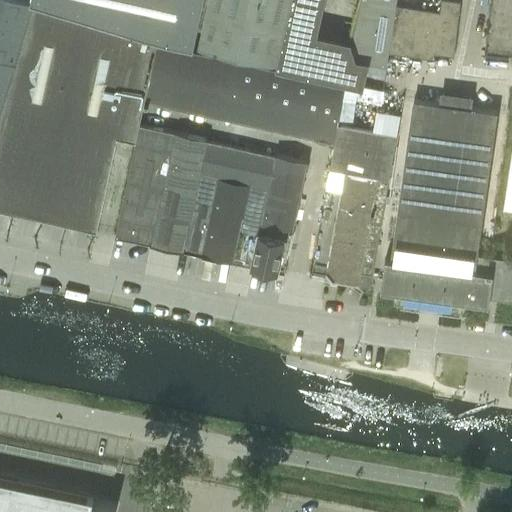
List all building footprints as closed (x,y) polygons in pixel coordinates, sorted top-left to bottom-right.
[(139,124),(144,102),(158,40),(31,2),(24,0),(0,0),(0,58),(13,63),(0,106),(0,209),(95,231),(116,137),(135,141),(139,124)] [(31,0),(31,2),(158,40),(197,49),(207,0),(31,0)] [(207,0),(197,49),(275,67),(289,0),(207,0)] [(289,0),(278,52),(327,62),(328,62),(333,63),(335,55),(331,41),(330,39),(313,35),(320,0),(289,0)] [(359,0),(348,44),(353,60),(386,65),(388,52),(392,29),(395,5),(395,0),(359,0)] [(452,0),(439,0),(439,9),(458,12),(460,1),(452,0)] [(406,7),(395,5),(392,29),(403,30),(406,7)] [(417,8),(406,7),(403,30),(414,32),(417,8)] [(429,10),(417,8),(414,32),(425,34),(429,10)] [(439,9),(439,12),(438,20),(457,23),(458,12),(439,9)] [(439,12),(429,10),(425,34),(436,35),(436,31),(438,20),(439,12)] [(457,23),(438,20),(436,31),(456,34),(457,23)] [(403,30),(392,29),(388,52),(399,54),(403,30)] [(414,32),(403,30),(399,54),(410,56),(414,32)] [(436,31),(436,35),(435,42),(454,45),(456,34),(436,31)] [(425,34),(414,32),(410,56),(422,57),(425,34)] [(436,35),(425,34),(422,57),(433,59),(434,53),(435,42),(436,35)] [(149,101),(333,140),(337,123),(345,82),(275,67),(197,49),(158,40),(144,102),(149,102),(149,101)] [(454,45),(435,42),(434,53),(453,56),(454,45)] [(0,106),(13,63),(0,58),(0,106)] [(487,303),(489,295),(492,273),(474,271),(477,255),(496,111),(413,99),(392,258),(385,257),(381,289),(487,303)] [(337,123),(333,140),(328,168),(344,171),(325,278),(357,284),(357,285),(368,287),(396,133),(337,123)] [(175,131),(139,124),(135,141),(115,235),(151,243),(175,131)] [(207,138),(175,131),(151,243),(237,262),(257,152),(206,141),(207,138)] [(275,156),(257,152),(237,262),(277,271),(281,251),(283,252),(283,249),(281,249),(286,228),(292,229),(306,161),(275,154),(275,156)] [(492,273),(489,295),(506,298),(506,299),(511,300),(511,259),(511,263),(493,261),(494,257),(477,255),(474,271),(492,273)] [(0,475),(0,511),(114,511),(116,504),(0,475)]
